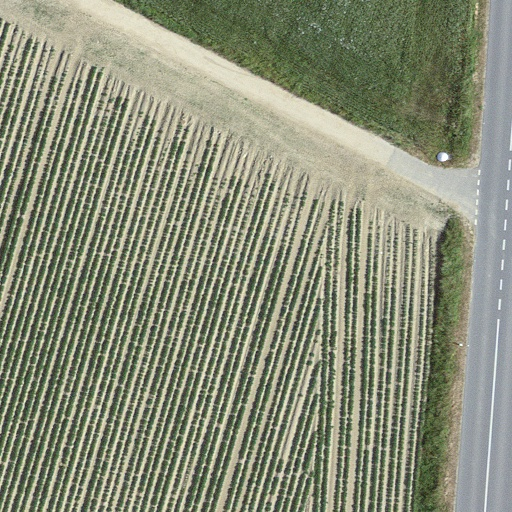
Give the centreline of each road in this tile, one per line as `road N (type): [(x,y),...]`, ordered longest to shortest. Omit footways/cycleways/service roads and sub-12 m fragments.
road 1 (track): [(511,231),(460,193),(89,0)]
road 2 (tertiary): [(511,146),(486,511)]
